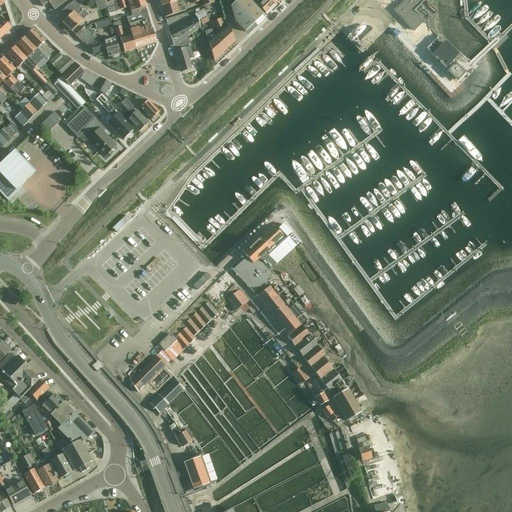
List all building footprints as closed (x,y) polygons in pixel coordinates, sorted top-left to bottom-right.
[(37,0),(43,7),(49,2),(55,10),(68,0),(37,0)] [(124,0),(115,0),(113,1),(106,3),(105,0),(101,0),(103,5),(104,4),(106,9),(134,0),(125,0),(124,0)] [(145,8),(142,0),(134,0),(106,9),(108,15),(116,13),(116,12),(127,8),(127,6),(128,5),(131,13),(145,8)] [(180,0),(179,0),(161,6),(165,18),(179,13),(186,11),(184,6),(178,8),(176,2),(178,1),(180,0)] [(264,15),(252,1),(250,0),(238,0),(230,7),(236,22),(245,32),(264,15)] [(266,13),(278,2),(276,0),(261,0),(259,2),(261,3),(259,6),(266,13)] [(406,0),(395,12),(414,31),(424,22),(413,11),(424,0),(406,0)] [(67,7),(61,12),(67,18),(62,23),(72,33),(82,21),(79,18),(85,12),(74,2),(67,7)] [(195,15),(197,18),(170,33),(174,48),(187,37),(200,28),(201,31),(203,30),(200,21),(207,18),(203,10),(195,15)] [(141,13),(142,14),(127,18),(129,26),(136,49),(156,43),(146,11),(141,13)] [(0,32),(3,35),(11,29),(1,17),(0,17),(0,32)] [(224,26),(222,19),(217,21),(216,21),(220,30),(228,48),(234,43),(228,27),(224,30),(222,28),(224,26)] [(108,21),(95,25),(97,31),(110,26),(108,21)] [(219,34),(215,38),(222,54),(228,48),(220,30),(216,21),(217,21),(212,22),(215,28),(216,28),(219,34)] [(124,36),(122,27),(121,24),(114,26),(117,38),(124,36)] [(136,49),(129,26),(125,28),(128,37),(121,40),(125,53),(136,49)] [(87,30),(83,27),(75,36),(80,40),(87,30)] [(33,29),(25,37),(49,62),(50,63),(54,67),(63,59),(59,55),(53,60),(42,48),(41,49),(39,47),(45,41),(33,29)] [(212,29),(205,32),(214,61),(222,54),(215,38),(212,29)] [(85,44),(86,42),(92,34),(87,30),(80,40),(85,44)] [(92,34),(86,42),(90,47),(91,47),(94,55),(106,51),(109,58),(112,57),(114,58),(118,57),(119,55),(120,54),(115,39),(98,45),(96,42),(98,41),(94,34),(92,35),(92,34)] [(434,40),(430,36),(422,44),(424,46),(426,48),(434,40)] [(22,40),(16,45),(28,58),(35,65),(44,57),(25,37),(22,40)] [(187,37),(174,48),(182,73),(192,70),(189,60),(194,58),(187,37)] [(427,50),(446,69),(448,67),(458,58),(439,38),(427,50)] [(49,83),(34,69),(35,68),(15,47),(6,55),(18,67),(23,63),(31,71),(31,72),(45,87),(44,87),(53,96),(57,92),(49,83)] [(66,56),(63,59),(54,67),(54,68),(62,77),(65,74),(75,64),(66,56)] [(3,58),(0,61),(0,71),(19,92),(24,88),(11,74),(15,70),(3,58)] [(65,74),(62,77),(61,78),(62,79),(69,87),(84,73),(76,64),(65,74)] [(458,81),(466,74),(456,65),(449,72),(458,81)] [(16,95),(19,92),(0,71),(0,83),(4,80),(6,83),(5,84),(16,95)] [(81,79),(85,82),(90,73),(86,71),(81,79)] [(90,73),(85,82),(90,86),(95,76),(90,73)] [(95,89),(100,78),(95,76),(90,86),(94,89),(95,89)] [(106,94),(111,84),(101,78),(100,78),(95,89),(106,94)] [(69,87),(62,79),(55,86),(78,110),(85,103),(69,87)] [(47,103),(39,95),(29,103),(38,112),(47,103)] [(134,129),(108,101),(102,95),(96,101),(111,116),(113,114),(115,116),(107,124),(123,140),(134,129)] [(136,95),(134,100),(144,104),(140,109),(151,121),(159,113),(148,101),(136,95)] [(132,125),(139,132),(148,123),(137,111),(127,100),(122,104),(132,115),(128,119),(132,125)] [(29,103),(19,112),(20,113),(27,121),(38,112),(29,103)] [(92,136),(88,140),(105,157),(110,152),(109,151),(115,145),(103,132),(105,130),(95,119),(83,106),(64,124),(76,137),(84,129),(92,136)] [(23,127),(29,122),(27,121),(20,113),(15,118),(23,127)] [(9,141),(13,137),(18,132),(11,124),(6,129),(5,128),(0,133),(9,141)] [(38,135),(34,139),(40,146),(44,141),(38,135)] [(0,164),(0,193),(8,201),(22,187),(21,186),(35,172),(15,151),(14,150),(0,164)] [(300,243),(291,233),(283,225),(277,230),(274,227),(260,240),(259,241),(258,241),(259,242),(251,249),(250,249),(244,254),(244,255),(246,257),(247,258),(253,265),(259,259),(262,262),(262,263),(267,268),(270,271),(270,270),(290,252),(300,243)] [(247,258),(232,271),(253,293),(273,275),(270,271),(267,268),(262,263),(262,262),(259,259),(253,265),(247,258)] [(198,291),(211,278),(206,273),(193,286),(198,291)] [(272,316),(280,326),(288,336),(302,325),(307,321),(294,306),(288,311),(285,306),(269,287),(257,297),(272,316)] [(231,297),(226,301),(227,303),(234,312),(240,308),(248,302),(239,290),(231,297)] [(218,314),(208,301),(202,306),(212,320),(218,314)] [(212,320),(202,306),(196,312),(206,326),(212,320)] [(206,326),(196,312),(190,317),(200,331),(206,326)] [(200,331),(190,317),(183,323),(185,326),(185,327),(193,337),(194,337),(200,331)] [(330,392),(343,382),(333,370),(323,357),(325,356),(309,336),(302,326),(302,325),(288,336),(287,337),(295,347),(303,358),(311,367),(321,380),(330,392)] [(189,345),(195,339),(194,337),(193,337),(185,327),(180,332),(189,345)] [(176,341),(184,350),(189,345),(180,332),(174,339),(176,341)] [(174,339),(170,334),(159,345),(164,349),(130,382),(138,393),(145,385),(165,366),(164,365),(171,360),(172,361),(184,350),(176,341),(174,339)] [(0,365),(10,355),(12,353),(2,343),(0,345),(0,365)] [(0,365),(0,388),(7,396),(12,391),(15,395),(20,400),(28,392),(39,381),(31,372),(17,358),(15,360),(10,355),(0,365)] [(289,366),(294,362),(288,355),(283,360),(289,366)] [(302,383),(309,378),(301,368),(294,373),(302,383)] [(20,400),(24,404),(29,398),(27,397),(29,394),(35,401),(48,388),(40,380),(39,381),(28,392),(20,400)] [(168,405),(182,391),(174,381),(150,404),(158,414),(168,405)] [(347,389),(333,398),(347,421),(361,413),(347,389)] [(319,407),(321,406),(328,401),(322,391),(319,393),(320,395),(314,399),(319,407)] [(51,415),(63,403),(54,393),(41,405),(51,415)] [(48,430),(36,409),(44,401),(41,399),(38,402),(38,403),(34,405),(22,411),(36,436),(48,430)] [(63,403),(51,415),(61,426),(74,414),(63,403)] [(327,418),(334,413),(329,406),(322,411),(327,418)] [(164,410),(179,430),(183,427),(168,407),(164,410)] [(81,437),(83,441),(94,434),(74,414),(61,426),(58,430),(72,442),(81,437)] [(49,421),(45,423),(50,432),(54,430),(53,429),(49,421)] [(10,428),(7,422),(0,426),(3,432),(10,428)] [(192,442),(185,432),(184,432),(182,429),(179,430),(177,432),(178,433),(177,434),(178,436),(177,437),(183,447),(192,442)] [(92,462),(80,440),(71,444),(70,443),(70,442),(69,442),(67,439),(57,444),(61,452),(63,451),(74,472),(79,469),(82,473),(86,471),(89,469),(87,464),(92,462)] [(43,442),(37,445),(45,459),(48,465),(56,479),(59,477),(60,479),(65,477),(65,479),(72,475),(71,474),(72,473),(62,455),(53,459),(43,442)] [(186,446),(187,453),(194,452),(193,445),(186,446)] [(363,461),(371,458),(368,448),(359,450),(363,461)] [(57,481),(56,479),(48,465),(42,468),(38,461),(36,462),(31,453),(26,456),(35,472),(37,471),(46,487),(57,481)] [(35,472),(26,456),(20,459),(26,469),(28,468),(30,471),(23,475),(34,493),(44,488),(35,472)] [(199,458),(184,463),(194,490),(201,487),(209,484),(209,483),(199,458)] [(0,474),(6,485),(1,487),(12,507),(30,497),(22,482),(23,481),(12,461),(3,466),(0,467),(0,474)] [(0,511),(10,507),(0,489),(0,487),(1,487),(6,485),(0,474),(0,511)] [(396,507),(390,508),(391,511),(401,511),(399,495),(394,495),(396,507)] [(388,511),(387,503),(374,506),(375,511),(388,511)]
